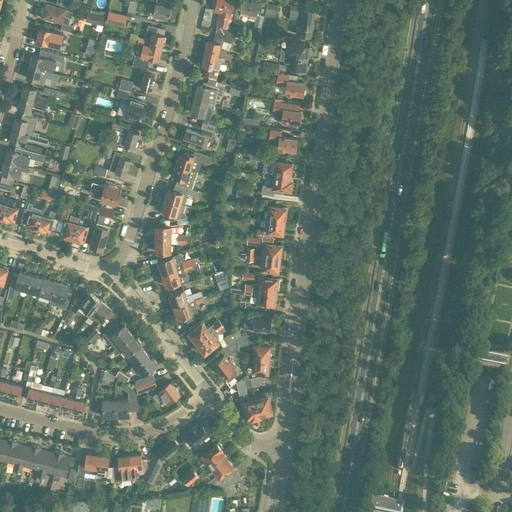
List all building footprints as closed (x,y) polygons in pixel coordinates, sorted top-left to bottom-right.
[(129,0),(129,2),(128,5),(129,5),(128,10),(135,12),(138,1),(135,0),(129,0)] [(156,0),(156,2),(153,14),(168,18),(171,6),(166,4),(166,0),(156,0)] [(216,0),(215,9),(220,11),(217,24),(229,27),(232,13),(231,13),(233,0),(216,0)] [(260,3),(246,0),(242,0),(241,10),(250,12),(249,17),(256,18),(254,25),(261,26),(264,15),(257,14),(260,3)] [(278,4),(266,3),(265,15),(276,17),(278,4)] [(73,11),(45,4),(41,16),(63,22),(61,28),(73,31),(74,25),(69,23),(70,17),(71,17),(73,11)] [(304,7),(291,5),(289,18),(298,19),(296,34),(311,36),(315,10),(303,8),(304,7)] [(109,11),(107,21),(125,25),(127,15),(109,11)] [(105,16),(88,12),(86,20),(103,24),(105,16)] [(142,42),(162,47),(165,34),(157,32),(158,27),(148,24),(145,38),(139,36),(139,37),(135,36),(135,34),(131,33),(129,39),(142,42)] [(217,24),(216,31),(223,33),(230,34),(232,27),(229,27),(217,24)] [(39,27),(35,41),(42,42),(41,48),(55,51),(58,52),(63,33),(50,30),(39,27)] [(208,40),(205,52),(220,56),(225,57),(226,53),(227,50),(222,49),(223,42),(222,42),(226,41),(232,42),(236,39),(236,36),(237,36),(230,34),(223,33),(216,31),(215,31),(215,32),(216,32),(214,41),(213,41),(208,40)] [(105,56),(110,34),(103,32),(98,55),(105,56)] [(98,40),(89,37),(85,53),(94,56),(98,40)] [(142,42),(129,39),(128,44),(142,47),(141,55),(135,53),(132,65),(147,68),(150,57),(159,59),(162,47),(142,42)] [(276,54),(308,58),(310,45),(295,43),(294,50),(277,48),(276,54)] [(32,53),(29,65),(41,68),(47,70),(49,70),(52,59),(63,62),(65,55),(40,49),(38,55),(32,53)] [(220,56),(205,52),(202,65),(207,65),(205,73),(217,75),(220,60),(224,61),(230,63),(231,58),(226,57),(225,57),(220,56)] [(307,71),(308,58),(276,54),(276,58),(284,60),(284,61),(292,62),(291,69),(307,71)] [(279,64),(263,62),(262,69),(278,71),(279,64)] [(41,68),(29,65),(26,77),(38,81),(41,68)] [(144,72),(140,71),(136,85),(141,86),(151,89),(155,74),(144,72)] [(251,72),(245,71),(243,77),(244,77),(243,85),(248,86),(250,78),(251,72)] [(303,95),(305,82),(288,80),(289,75),(278,73),(277,84),(287,85),(286,93),(303,95)] [(134,81),(122,77),(119,88),(131,90),(134,81)] [(194,98),(194,100),(215,104),(214,104),(216,97),(220,97),(221,94),(224,94),(226,86),(204,81),(203,84),(198,83),(196,92),(194,92),(192,98),(194,98)] [(39,102),(46,104),(48,97),(39,95),(41,90),(23,85),(20,97),(26,99),(33,100),(39,102)] [(61,91),(45,86),(43,93),(56,96),(61,97),(63,91),(61,91)] [(129,92),(119,89),(116,96),(127,100),(129,92)] [(26,99),(20,97),(17,109),(30,112),(33,100),(26,99)] [(146,103),(130,98),(124,117),(139,122),(141,116),(142,116),(146,103)] [(210,123),(215,104),(194,100),(190,112),(196,114),(196,115),(202,117),(201,121),(203,122),(201,127),(214,130),(216,124),(210,123)] [(275,101),(273,112),(277,112),(276,120),(282,121),(282,122),(283,124),(296,126),(298,124),(298,123),(300,123),(301,110),(299,110),(300,104),(275,101)] [(44,113),(34,110),(32,116),(42,119),(44,113)] [(77,128),(80,115),(72,112),(68,126),(77,128)] [(12,129),(46,138),(48,138),(39,135),(40,130),(32,128),(32,127),(26,126),(27,120),(15,117),(12,129)] [(121,143),(124,144),(134,147),(139,132),(129,129),(129,127),(113,123),(112,128),(124,132),(121,143)] [(212,131),(202,128),(201,133),(186,129),(183,140),(200,146),(201,145),(206,147),(209,136),(211,137),(212,131)] [(17,143),(26,145),(26,143),(28,137),(47,142),(48,138),(46,138),(12,129),(9,141),(17,143)] [(282,131),(271,129),(269,142),(279,143),(279,148),(296,150),(298,138),(281,136),(282,131)] [(106,146),(113,149),(113,148),(117,150),(120,142),(109,138),(106,146)] [(41,147),(26,143),(26,145),(17,143),(16,146),(40,153),(41,147)] [(67,159),(70,145),(62,143),(58,157),(67,159)] [(31,162),(24,160),(24,159),(18,158),(19,152),(7,149),(4,160),(30,167),(31,162)] [(180,153),(176,164),(184,167),(198,171),(198,170),(198,171),(201,160),(210,163),(212,156),(194,150),(193,155),(186,153),(185,155),(180,153)] [(123,153),(115,151),(109,169),(115,170),(115,171),(125,175),(130,159),(122,157),(123,153)] [(250,158),(261,159),(262,152),(251,151),(250,158)] [(263,172),(290,176),(292,163),(277,162),(277,158),(266,157),(265,162),(267,162),(266,172),(263,172)] [(4,160),(1,172),(2,173),(13,176),(13,175),(20,177),(21,170),(29,172),(30,167),(4,160)] [(178,178),(176,183),(187,186),(192,188),(198,171),(184,167),(176,164),(173,175),(178,177),(178,178)] [(96,165),(94,172),(105,175),(108,168),(96,165)] [(290,176),(263,172),(263,173),(264,173),(264,176),(270,177),(270,175),(273,176),(272,178),(275,179),(274,186),(263,184),(262,193),(274,195),(275,192),(282,192),(282,188),(291,189),(292,181),(290,180),(290,176)] [(1,174),(0,179),(0,180),(11,184),(13,178),(2,175),(1,174)] [(11,184),(0,180),(0,187),(10,190),(11,184)] [(92,181),(90,187),(110,193),(119,196),(121,190),(119,189),(121,185),(106,181),(105,185),(92,181)] [(192,193),(193,188),(192,188),(187,186),(176,183),(174,190),(169,188),(166,199),(179,203),(183,190),(192,193)] [(31,186),(24,184),(21,195),(27,197),(31,186)] [(117,202),(119,196),(110,193),(90,187),(89,192),(101,196),(100,200),(114,205),(115,202),(117,202)] [(253,190),(238,188),(236,200),(252,199),(253,190)] [(15,200),(7,198),(2,218),(10,220),(10,219),(14,221),(19,200),(16,199),(15,200)] [(177,217),(180,217),(189,215),(189,214),(187,214),(186,210),(184,211),(186,205),(179,203),(166,199),(162,210),(168,211),(167,213),(174,216),(174,218),(177,217)] [(29,226),(37,228),(41,214),(43,209),(31,206),(32,203),(28,202),(26,208),(25,207),(21,218),(27,220),(25,224),(30,225),(29,226)] [(97,206),(91,205),(87,217),(94,219),(97,206)] [(97,212),(100,212),(99,213),(112,217),(114,210),(99,206),(97,212)] [(270,206),(269,218),(285,220),(286,207),(270,206)] [(48,216),(41,214),(37,228),(45,231),(45,230),(49,231),(56,211),(50,209),(48,216)] [(60,234),(72,238),(76,223),(77,223),(79,216),(71,214),(68,221),(64,220),(60,234)] [(190,222),(189,215),(180,217),(177,217),(178,224),(190,222)] [(263,237),(273,238),(274,232),(283,233),(285,220),(269,218),(268,230),(258,229),(257,234),(263,236),(263,237)] [(76,223),(72,238),(84,242),(88,226),(77,223),(76,223)] [(171,225),(156,226),(156,239),(165,239),(186,238),(187,238),(186,233),(178,233),(178,232),(171,232),(171,225)] [(107,233),(94,229),(90,245),(103,249),(107,233)] [(273,244),(273,238),(263,237),(262,237),(248,236),(248,243),(266,244),(265,255),(280,257),(282,245),(273,244)] [(165,239),(156,239),(156,252),(171,251),(171,243),(186,243),(187,242),(187,238),(186,238),(165,239)] [(158,261),(163,273),(168,272),(178,268),(192,264),(191,263),(196,262),(194,256),(182,261),(182,260),(183,258),(182,255),(180,253),(158,261)] [(280,257),(265,255),(263,268),(278,270),(280,257)] [(168,272),(163,273),(164,278),(163,280),(164,284),(166,284),(167,285),(188,278),(189,276),(188,273),(186,271),(193,268),(192,264),(178,268),(168,272)] [(228,279),(225,269),(214,272),(218,282),(228,279)] [(27,290),(32,274),(19,270),(18,275),(13,273),(10,285),(7,297),(13,299),(16,289),(20,290),(21,288),(27,290)] [(27,290),(40,294),(45,278),(32,274),(27,290)] [(245,283),(245,289),(277,292),(278,279),(261,277),(260,283),(253,284),(245,283)] [(57,281),(45,278),(40,294),(52,297),(54,291),(57,281)] [(54,291),(52,297),(50,303),(66,307),(72,292),(68,291),(69,285),(57,281),(54,291)] [(175,306),(203,296),(201,290),(186,295),(184,289),(170,294),(175,306)] [(275,305),(277,292),(245,289),(244,294),(251,294),(251,296),(258,298),(258,303),(275,305)] [(80,305),(91,313),(96,306),(101,299),(91,291),(80,305)] [(193,313),(198,311),(196,305),(196,302),(204,300),(203,296),(175,306),(179,319),(193,313)] [(112,307),(101,299),(96,306),(91,313),(87,318),(92,322),(96,317),(101,321),(112,307)] [(71,310),(65,320),(70,323),(76,312),(71,310)] [(255,315),(255,316),(246,315),(245,328),(254,329),(254,330),(261,331),(261,329),(271,330),(272,317),(255,315)] [(216,327),(222,323),(218,319),(213,323),(216,327)] [(203,322),(199,325),(198,323),(191,326),(189,327),(191,331),(189,332),(197,342),(211,332),(203,322)] [(116,348),(134,334),(126,324),(121,328),(117,323),(104,333),(116,348)] [(211,332),(197,342),(205,352),(218,342),(213,335),(219,331),(220,333),(226,328),(222,323),(211,332)] [(100,332),(96,327),(87,336),(91,341),(100,332)] [(49,329),(42,328),(41,334),(47,336),(49,329)] [(223,338),(228,344),(236,337),(236,336),(234,330),(234,329),(223,338)] [(236,336),(236,337),(237,346),(239,346),(239,345),(256,341),(254,332),(240,335),(236,336)] [(141,344),(141,343),(137,338),(134,334),(116,348),(113,350),(116,354),(119,352),(120,353),(124,349),(128,355),(141,344)] [(220,349),(222,352),(228,350),(237,346),(236,337),(228,344),(220,349)] [(141,344),(128,355),(135,364),(149,354),(141,344)] [(255,345),(255,357),(258,357),(269,358),(270,346),(255,345)] [(222,352),(224,355),(227,352),(229,355),(233,352),(237,358),(242,356),(239,346),(237,346),(228,350),(222,352)] [(142,375),(143,374),(144,375),(157,364),(156,363),(157,362),(153,357),(152,358),(149,354),(135,364),(130,368),(132,371),(142,375)] [(228,359),(224,355),(213,363),(217,369),(219,368),(225,376),(229,380),(235,376),(231,371),(237,367),(230,358),(228,359)] [(268,371),(269,358),(258,357),(255,357),(254,370),(268,371)] [(108,362),(102,358),(99,363),(104,367),(108,362)] [(99,381),(105,383),(108,370),(101,369),(99,381)] [(119,377),(121,378),(124,373),(119,369),(115,375),(119,377)] [(56,373),(55,380),(53,386),(58,388),(61,375),(56,373)] [(124,373),(121,378),(126,382),(130,376),(124,373)] [(271,378),(260,377),(251,379),(253,385),(261,383),(270,384),(271,378)] [(138,393),(156,385),(154,378),(135,385),(138,393)] [(0,379),(0,391),(7,394),(10,382),(0,379)] [(259,414),(255,395),(248,397),(246,386),(253,385),(251,379),(249,379),(243,380),(242,380),(236,382),(241,402),(243,401),(247,417),(252,416),(253,418),(261,416),(260,414),(259,414)] [(180,393),(171,381),(162,388),(154,395),(157,399),(165,392),(171,400),(180,393)] [(22,385),(10,382),(7,394),(19,397),(22,385)] [(37,401),(40,389),(28,386),(25,398),(37,401)] [(76,392),(75,398),(72,410),(83,413),(86,400),(80,399),(83,387),(78,386),(76,392)] [(37,401),(49,404),(52,392),(40,389),(37,401)] [(255,393),(255,395),(259,414),(260,414),(272,411),(268,395),(267,390),(255,393)] [(52,392),(49,404),(60,407),(63,395),(52,392)] [(103,415),(116,415),(115,399),(103,399),(103,394),(97,394),(97,402),(96,402),(96,409),(103,409),(103,415)] [(75,398),(63,395),(60,407),(72,410),(75,398)] [(129,398),(115,399),(116,415),(129,415),(129,398)] [(148,465),(145,472),(142,477),(153,482),(164,459),(163,458),(190,438),(196,446),(203,441),(202,439),(210,433),(201,422),(198,424),(192,428),(192,427),(176,440),(173,436),(155,450),(148,465)] [(7,440),(0,439),(0,440),(0,458),(7,460),(13,439),(8,438),(7,440)] [(13,439),(7,460),(15,462),(13,470),(17,470),(24,444),(17,443),(17,440),(13,439)] [(204,469),(224,453),(225,453),(217,443),(202,454),(208,462),(207,463),(205,461),(200,464),(204,469)] [(22,464),(30,466),(36,445),(31,444),(30,446),(24,444),(17,470),(20,471),(22,464)] [(41,446),(36,445),(30,466),(39,468),(37,475),(40,476),(47,450),(41,449),(41,446)] [(47,450),(40,476),(44,477),(46,471),(53,473),(59,451),(54,449),(54,452),(47,450)] [(64,452),(59,451),(53,473),(54,473),(53,478),(59,480),(60,474),(65,475),(68,463),(72,464),(74,457),(63,455),(64,452)] [(97,460),(98,453),(86,452),(85,463),(79,462),(77,473),(74,482),(84,484),(85,470),(96,472),(97,460)] [(132,473),(130,477),(136,477),(134,467),(140,466),(140,472),(145,472),(148,465),(147,458),(142,458),(142,452),(130,454),(131,468),(132,473)] [(97,460),(96,472),(107,473),(107,479),(113,479),(113,465),(108,465),(110,455),(98,453),(97,460)] [(224,453),(204,469),(207,473),(212,470),(211,469),(213,467),(220,476),(234,466),(224,453)] [(118,479),(130,477),(132,473),(131,468),(130,454),(118,455),(119,463),(113,463),(113,465),(113,479),(118,479)] [(199,476),(194,468),(183,477),(189,484),(199,476)] [(222,485),(223,485),(234,482),(243,479),(234,468),(218,480),(222,485)] [(197,495),(194,511),(208,511),(211,497),(197,495)] [(397,502),(373,498),(371,507),(395,511),(397,502)] [(105,511),(106,504),(92,502),(68,499),(66,510),(78,511),(85,511),(86,509),(91,510),(90,511),(105,511)] [(141,511),(143,503),(132,502),(130,511),(141,511)]
